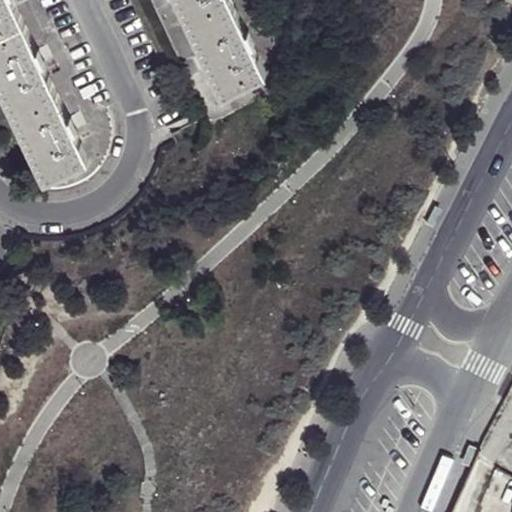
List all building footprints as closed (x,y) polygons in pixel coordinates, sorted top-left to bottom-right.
[(0,0),(0,39),(24,28),(10,0),(0,0)] [(179,0),(191,24),(233,4),(230,0),(179,0)] [(209,65),(223,94),(266,75),(233,4),(191,24),(205,53),(202,55),(207,66),(209,65)] [(0,86),(8,103),(50,83),(39,60),(42,59),(37,48),(34,49),(24,28),(0,39),(0,86)] [(44,178),(86,158),(72,128),(75,127),(70,116),(67,117),(50,83),(8,103),(44,178)]
